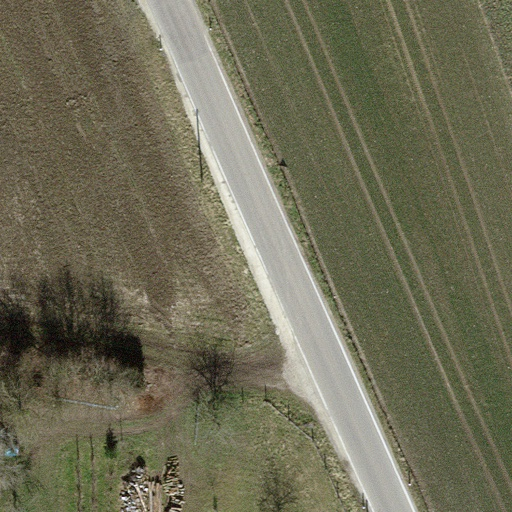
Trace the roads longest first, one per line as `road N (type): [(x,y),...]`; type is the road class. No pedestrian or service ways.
road 1 (unclassified): [(174,0),(401,511)]
road 2 (track): [(0,347),(342,380)]
